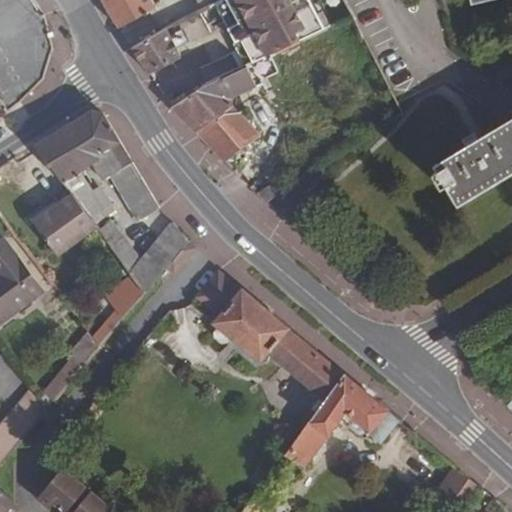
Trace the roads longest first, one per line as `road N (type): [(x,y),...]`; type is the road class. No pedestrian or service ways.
road 1 (secondary): [(398,368),(244,239),(158,141),(107,65)]
road 2 (unknown): [(244,239),(35,454),(25,477),(32,511)]
road 3 (secondary): [(511,471),(398,368)]
road 4 (residential): [(511,291),(398,368)]
road 5 (residential): [(0,150),(107,65)]
